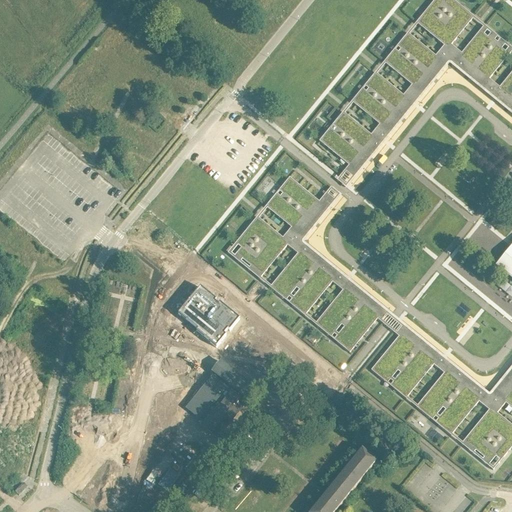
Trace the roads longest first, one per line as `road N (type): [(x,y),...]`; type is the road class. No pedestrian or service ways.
road 1 (unclassified): [(230,98),(100,260),(29,511)]
road 2 (residential): [(511,134),(468,99),(446,94),(357,200)]
road 3 (unclassified): [(511,496),(467,484),(341,378)]
road 4 (unclassified): [(211,511),(328,368)]
road 5 (unclassified): [(230,98),(357,200)]
road 6 (residential): [(357,200),(334,242),(403,304)]
road 7 (residential): [(403,304),(481,364),(511,340)]
road 8 (unclassified): [(307,0),(230,98)]
